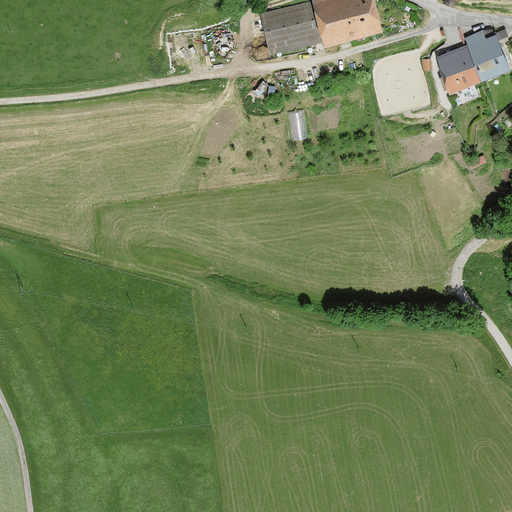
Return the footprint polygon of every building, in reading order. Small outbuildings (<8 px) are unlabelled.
[(324,40),(325,44),(383,28),(375,0),(313,0),(260,14),(271,54),(324,40)] [(436,57),(450,91),(510,67),(496,33),(485,37),(482,30),(466,37),(468,44),(436,57)] [(431,70),(432,58),(423,57),(423,70),(431,70)] [(310,136),(306,108),(289,110),(292,138),(310,136)] [(484,154),(468,161),(471,168),(487,161),(484,154)]
